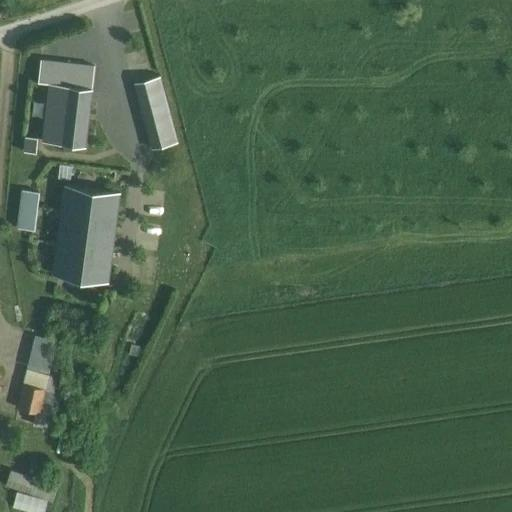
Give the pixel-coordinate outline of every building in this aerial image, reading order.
[(99,71),(39,63),(30,139),(90,146),(99,71)] [(164,79),(145,84),(153,109),(171,103),(164,79)] [(171,106),(144,113),(153,148),(181,141),(171,106)] [(39,193),(16,189),(10,230),(61,237),(65,209),(37,205),(39,193)] [(61,237),(55,280),(110,288),(123,196),(67,189),(65,209),(61,237)] [(56,343),(36,339),(30,370),(50,374),(56,343)] [(47,392),(50,374),(30,370),(24,385),(47,392)] [(47,392),(24,385),(17,409),(39,416),(47,392)] [(98,392),(74,388),(71,403),(95,407),(98,392)] [(99,434),(78,436),(79,449),(100,447),(99,434)] [(59,486),(12,472),(7,489),(54,503),(59,486)] [(37,511),(45,511),(48,503),(18,495),(15,506),(37,511)]
